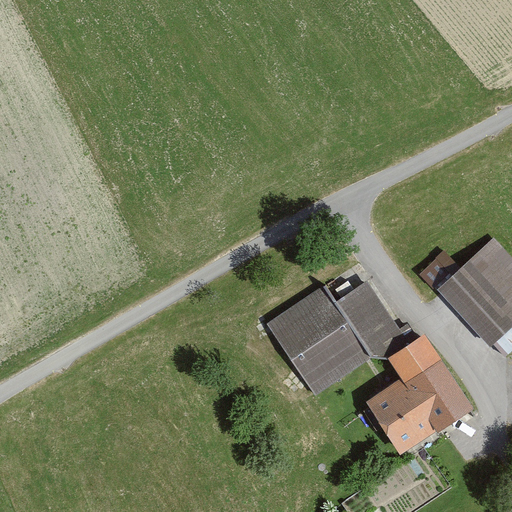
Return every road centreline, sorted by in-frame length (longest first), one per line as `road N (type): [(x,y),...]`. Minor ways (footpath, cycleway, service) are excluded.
road 1 (unclassified): [(0,391),(333,201)]
road 2 (residential): [(333,201),(511,450)]
road 3 (unclassified): [(333,201),(511,113)]
